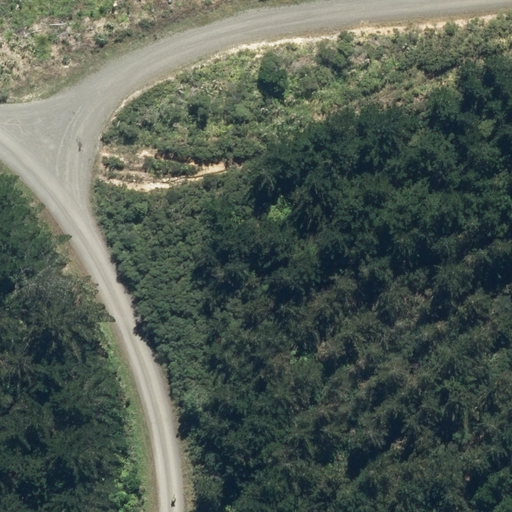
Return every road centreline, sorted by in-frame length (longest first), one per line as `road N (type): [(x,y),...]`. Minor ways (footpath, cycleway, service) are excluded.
road 1 (track): [(22,148),(115,82),(249,24),(441,0)]
road 2 (track): [(167,511),(162,412),(102,256),(22,148)]
